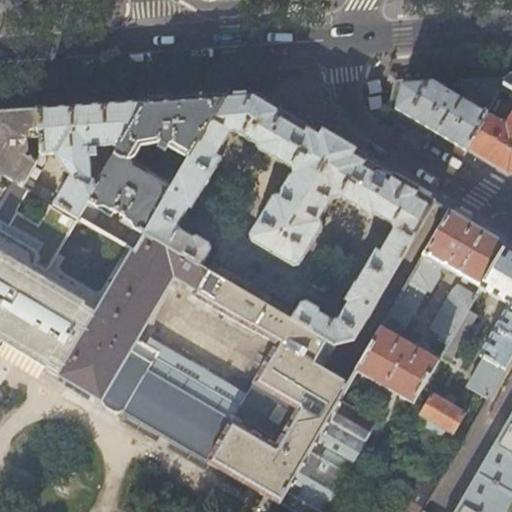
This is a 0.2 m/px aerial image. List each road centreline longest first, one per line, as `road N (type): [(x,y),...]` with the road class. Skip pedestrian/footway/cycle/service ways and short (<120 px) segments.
road 1 (residential): [(511,214),(358,123),(342,89),(340,39)]
road 2 (secondary): [(0,61),(199,48)]
road 3 (secondary): [(355,38),(511,27)]
road 4 (secondary): [(199,48),(340,39)]
